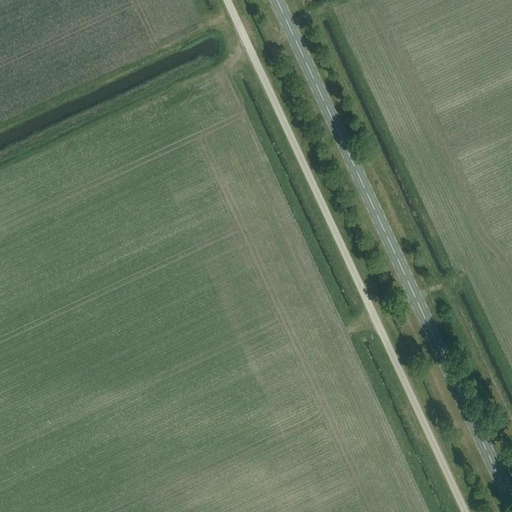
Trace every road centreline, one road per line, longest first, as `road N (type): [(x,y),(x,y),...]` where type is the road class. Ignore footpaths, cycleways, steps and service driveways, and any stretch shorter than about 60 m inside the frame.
road 1 (unclassified): [(469,511),(229,0)]
road 2 (primary): [(509,511),(272,0)]
